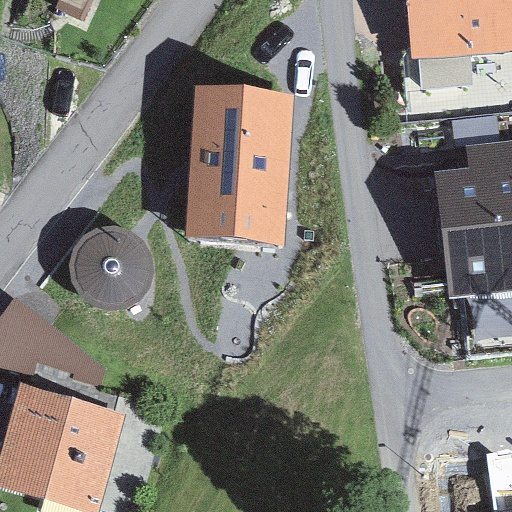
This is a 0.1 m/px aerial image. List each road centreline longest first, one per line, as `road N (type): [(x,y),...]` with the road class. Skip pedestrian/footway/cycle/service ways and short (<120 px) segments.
road 1 (unclassified): [(334,0),(390,400)]
road 2 (residential): [(200,0),(0,254)]
road 3 (residential): [(390,400),(511,387)]
